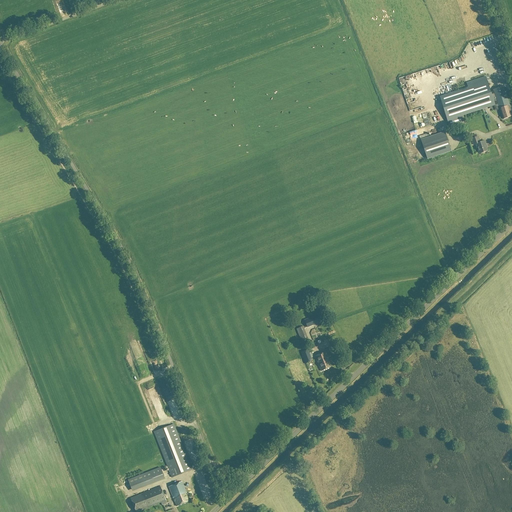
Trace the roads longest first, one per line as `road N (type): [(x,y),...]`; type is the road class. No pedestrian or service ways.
road 1 (unclassified): [(209,462),(147,298),(0,41)]
road 2 (unclassified): [(253,472),(511,224)]
road 3 (track): [(295,454),(511,244)]
